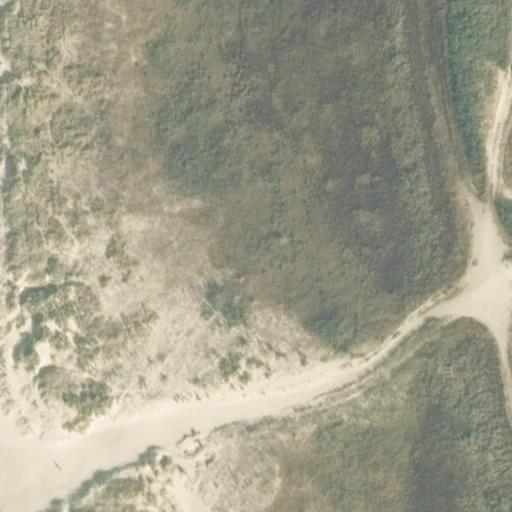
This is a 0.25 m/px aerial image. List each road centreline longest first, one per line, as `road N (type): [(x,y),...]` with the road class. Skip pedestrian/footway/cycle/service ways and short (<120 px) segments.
road 1 (track): [(482,291),(430,0)]
road 2 (track): [(482,291),(511,57)]
